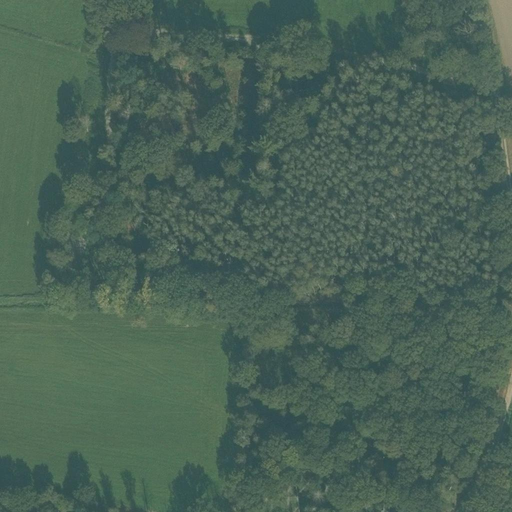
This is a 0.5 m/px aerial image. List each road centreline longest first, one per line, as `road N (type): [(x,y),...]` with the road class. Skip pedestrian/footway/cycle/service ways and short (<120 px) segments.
road 1 (unclassified): [(125,39),(400,58),(476,76),(491,71),(474,0)]
road 2 (track): [(511,217),(491,71)]
road 3 (unclassified): [(460,511),(485,480),(511,394)]
